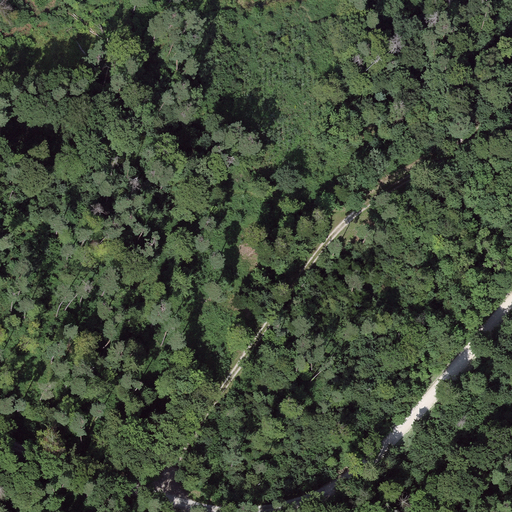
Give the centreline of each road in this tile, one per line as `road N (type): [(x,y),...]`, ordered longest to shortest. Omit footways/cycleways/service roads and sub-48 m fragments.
road 1 (track): [(511,95),(437,161),(336,231),(201,418),(158,497)]
road 2 (unclassified): [(511,307),(356,472),(315,496),(245,511)]
road 3 (unclassified): [(235,511),(158,497),(0,441)]
